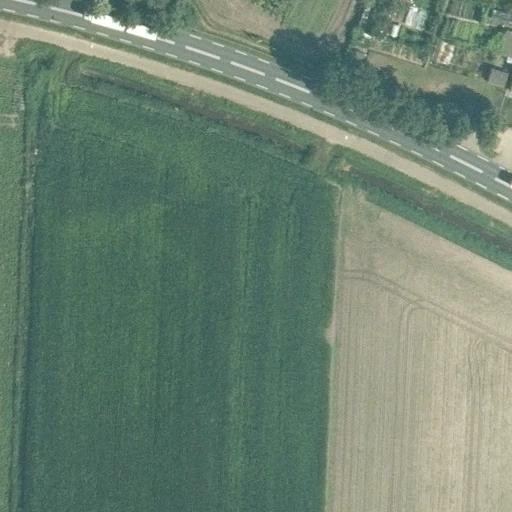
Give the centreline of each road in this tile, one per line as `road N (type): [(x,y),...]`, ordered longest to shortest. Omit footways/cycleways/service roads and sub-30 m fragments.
road 1 (unclassified): [(511,219),(319,128),(186,77),(0,24)]
road 2 (primary): [(511,187),(170,37),(0,0)]
